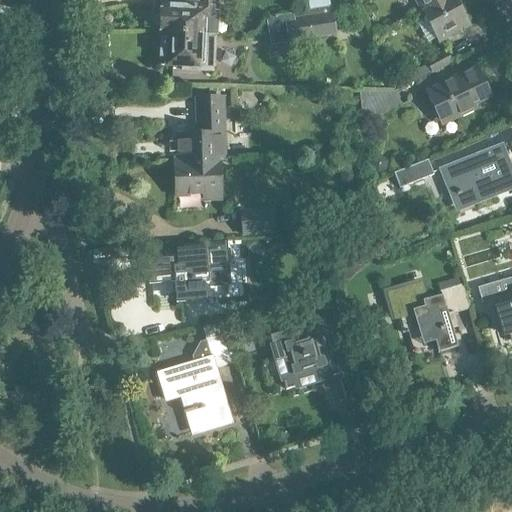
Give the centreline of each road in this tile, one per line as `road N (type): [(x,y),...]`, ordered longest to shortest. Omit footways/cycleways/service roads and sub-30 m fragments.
road 1 (residential): [(152,511),(511,413)]
road 2 (residential): [(0,263),(39,137),(46,0)]
road 3 (residential): [(0,461),(99,506),(150,511)]
